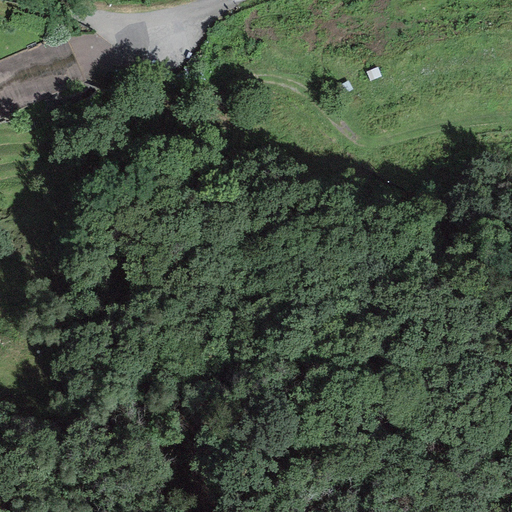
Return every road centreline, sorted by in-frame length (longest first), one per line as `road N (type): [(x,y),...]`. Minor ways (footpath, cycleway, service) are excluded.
road 1 (track): [(111,17),(139,85),(165,98),(242,78),(271,79),(370,147),(511,116)]
road 2 (unclassified): [(51,0),(111,17),(218,0)]
